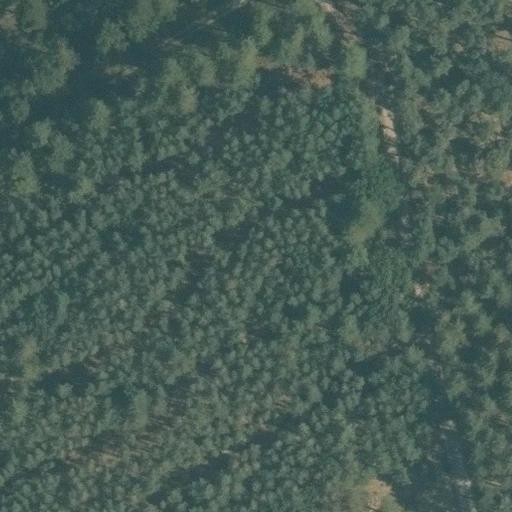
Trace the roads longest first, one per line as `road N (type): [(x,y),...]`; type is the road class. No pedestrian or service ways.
road 1 (track): [(329,0),(384,94),(394,191),(468,511)]
road 2 (track): [(244,0),(0,138)]
